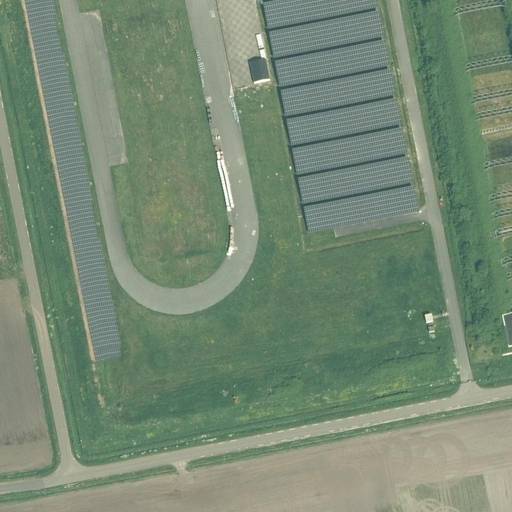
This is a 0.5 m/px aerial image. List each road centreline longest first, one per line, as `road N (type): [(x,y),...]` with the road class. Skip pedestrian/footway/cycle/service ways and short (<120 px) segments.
road 1 (unknown): [(67,0),(121,268),(147,299),(180,307),(217,294),(235,274),(244,231),(200,0)]
road 2 (unclassified): [(69,478),(511,391)]
road 3 (unclassified): [(69,478),(0,123)]
